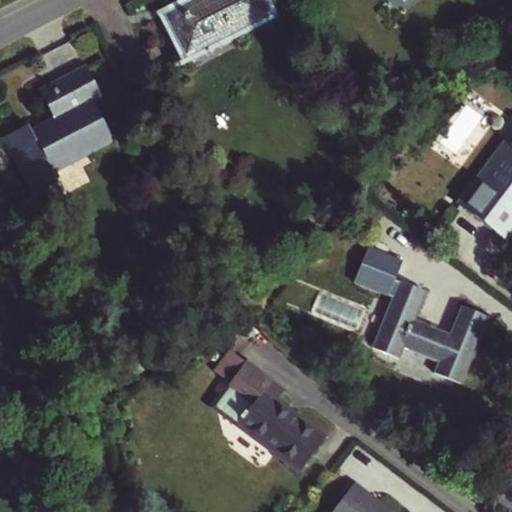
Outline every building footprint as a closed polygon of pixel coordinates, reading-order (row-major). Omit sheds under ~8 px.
[(259,0),(201,0),(166,18),(187,58),(267,15),(259,0)] [(101,97),(85,69),(38,94),(53,121),(43,126),(46,132),(33,139),(27,126),(3,139),(34,197),(58,184),(56,180),(58,179),(55,172),(112,142),(91,102),(101,97)] [(511,143),(509,141),(461,206),(485,224),(503,202),(511,208),(511,143)] [(485,224),(505,239),(511,229),(511,208),(503,202),(485,224)] [(356,283),(393,294),(404,257),(368,246),(356,283)] [(398,359),(403,348),(439,363),(435,374),(460,385),(487,321),(461,310),(450,338),(414,322),(425,295),(400,285),(373,348),(398,359)] [(266,392),(273,383),(246,363),(228,386),(254,405),(238,426),(300,473),(327,438),(266,392)] [(388,511),(353,485),(333,511),(388,511)]
